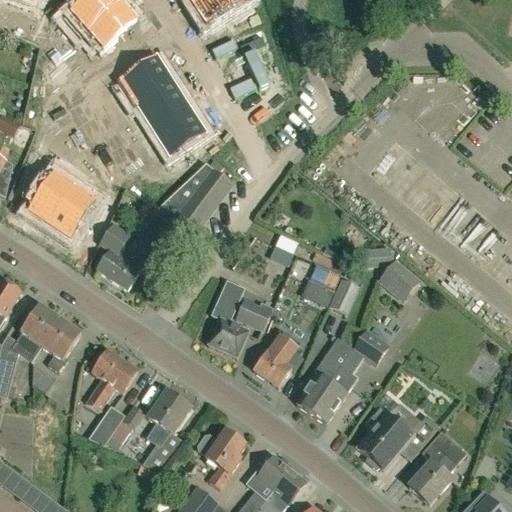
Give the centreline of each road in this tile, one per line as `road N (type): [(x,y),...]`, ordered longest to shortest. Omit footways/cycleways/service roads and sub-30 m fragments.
road 1 (residential): [(376,511),(149,344)]
road 2 (residential): [(273,177),(157,0)]
road 3 (residential): [(149,344),(273,177)]
road 4 (residential): [(149,344),(0,250)]
